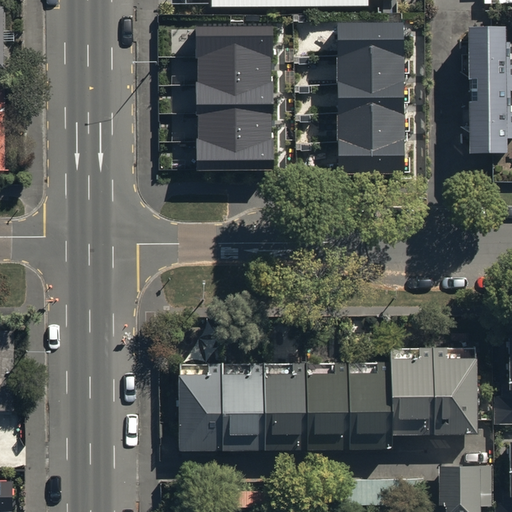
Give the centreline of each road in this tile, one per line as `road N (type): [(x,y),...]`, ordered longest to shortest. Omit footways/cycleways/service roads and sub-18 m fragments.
road 1 (residential): [(511,241),(90,235)]
road 2 (secondary): [(90,235),(92,511)]
road 3 (secondary): [(88,0),(90,235)]
